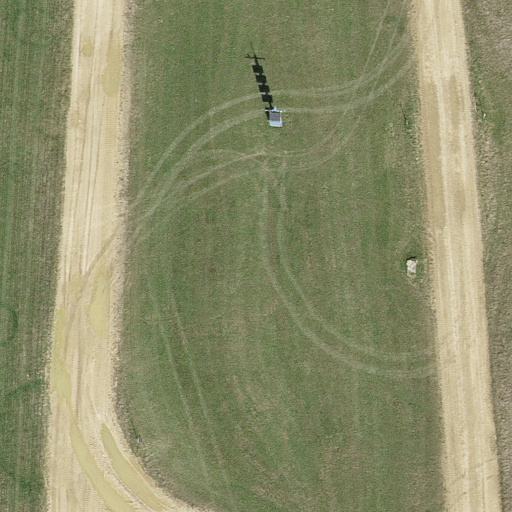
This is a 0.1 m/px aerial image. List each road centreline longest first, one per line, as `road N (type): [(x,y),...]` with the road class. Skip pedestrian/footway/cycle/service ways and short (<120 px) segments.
road 1 (track): [(483,511),(437,0)]
road 2 (track): [(93,0),(79,511)]
